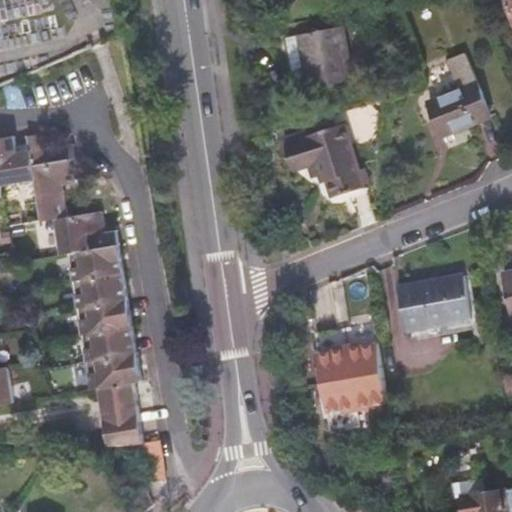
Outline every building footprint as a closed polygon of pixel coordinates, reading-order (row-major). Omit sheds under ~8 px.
[(305,34),(314,87),(357,80),(348,26),(305,34)] [(447,149),(496,129),(472,66),(452,75),(463,103),(434,115),(447,149)] [(312,137),(313,141),(297,146),(305,170),(321,166),(328,185),(332,183),(337,199),(373,187),(367,171),(364,173),(346,125),(312,137)] [(0,203),(10,202),(8,191),(45,186),(51,228),(65,226),(69,260),(77,259),(97,390),(147,381),(125,237),(113,239),(109,219),(76,223),(71,189),(84,188),(80,167),(87,166),(85,152),(56,156),(54,141),(39,142),(40,156),(26,158),(23,146),(3,152),(0,152),(0,203)] [(0,152),(3,152),(23,146),(23,142),(0,145),(0,152)] [(405,285),(411,328),(476,317),(469,275),(405,285)] [(390,396),(381,345),(363,348),(362,344),(338,348),(338,352),(321,355),(331,413),(348,410),(349,414),(374,410),(373,406),(391,403),(390,396)] [(0,406),(17,403),(13,373),(0,374),(0,406)] [(147,381),(97,390),(98,392),(103,392),(138,386),(147,385),(147,381)] [(137,443),(147,442),(138,386),(103,392),(111,445),(137,443)] [(156,482),(167,480),(161,440),(147,442),(137,443),(140,468),(141,482),(142,483),(156,482)] [(147,511),(155,506),(142,483),(141,482),(140,468),(132,474),(111,487),(82,511),(147,511)] [(510,511),(507,490),(466,497),(467,511),(510,511)] [(402,511),(385,500),(376,511),(402,511)]
